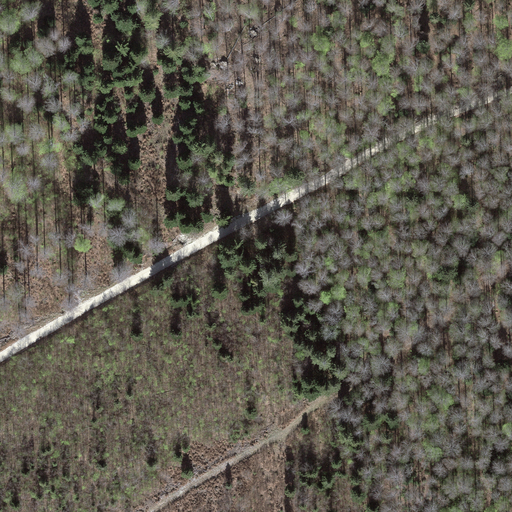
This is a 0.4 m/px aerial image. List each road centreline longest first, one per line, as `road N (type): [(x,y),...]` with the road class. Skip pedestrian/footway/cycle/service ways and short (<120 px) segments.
road 1 (track): [(511,88),(408,132),(187,247),(0,355)]
road 2 (track): [(511,268),(374,380),(311,407),(274,441),(148,511)]
